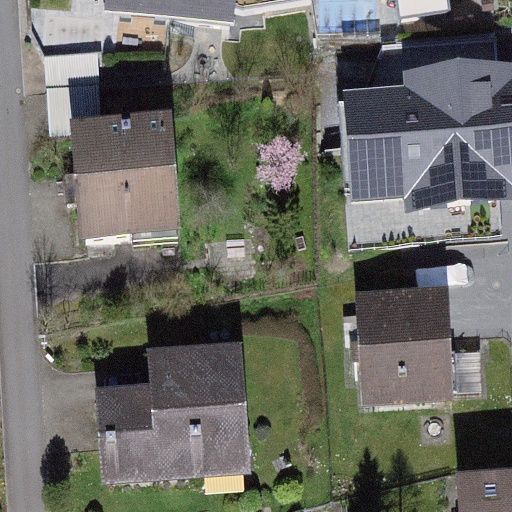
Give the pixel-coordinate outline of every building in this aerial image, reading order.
[(215,50),(212,0),(115,0),(119,56),(215,50)] [(397,0),(399,12),(489,0),(397,0)] [(422,106),(270,127),(282,218),(435,198),(422,106)] [(190,255),(185,143),(90,148),(96,259),(190,255)] [(374,303),(378,421),(469,418),(465,300),(374,303)] [(100,369),(106,498),(260,491),(254,362),(100,369)] [(511,511),(511,499),(461,500),(461,511),(511,511)]
